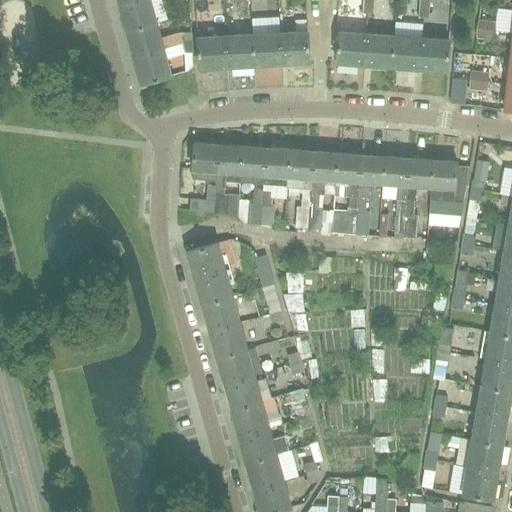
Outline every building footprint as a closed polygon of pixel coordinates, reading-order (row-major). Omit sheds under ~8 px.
[(149,0),(140,0),(119,6),(126,32),(156,24),(149,0)] [(478,30),(495,32),(496,23),(479,21),(478,30)] [(133,59),(163,51),(156,24),(126,32),(133,59)] [(494,42),(495,32),(478,30),(476,39),(494,42)] [(339,33),(336,63),(336,64),(364,66),(366,35),(339,33)] [(180,46),(192,43),(192,34),(180,34),(180,46)] [(279,35),(280,66),(308,64),(306,34),(279,35)] [(279,35),(271,36),(252,37),(253,67),(280,66),(279,35)] [(391,68),(394,37),(366,35),(364,66),(391,68)] [(253,67),(252,37),(225,38),(226,69),(253,67)] [(421,40),(394,37),(391,68),(419,70),(421,40)] [(225,38),(197,40),(198,70),(226,69),(225,38)] [(419,70),(446,72),(449,42),(421,40),(419,70)] [(192,43),(180,46),(180,54),(192,54),(192,43)] [(133,59),(140,85),(171,77),(163,51),(133,59)] [(471,81),(488,83),(489,74),(472,72),(471,81)] [(462,79),(454,79),(451,103),(459,103),(462,79)] [(462,79),(459,103),(466,104),(468,79),(462,79)] [(487,92),(488,83),(471,81),(470,90),(487,92)] [(193,144),(191,171),(193,171),(192,180),(215,182),(218,146),(193,144)] [(239,174),(241,147),(218,146),(215,182),(216,182),(217,173),(226,173),(226,182),(240,183),(241,174),(239,174)] [(263,185),(265,149),(241,147),(239,174),(241,174),(240,183),(263,185)] [(289,151),(265,149),(263,185),(287,186),(287,178),(289,151)] [(313,153),(289,151),(287,178),(287,186),(287,188),(310,190),(313,153)] [(310,194),(308,230),(321,231),(323,210),(319,210),(319,196),(323,196),(324,180),(335,181),(337,154),(313,153),(310,190),(311,190),(311,194),(310,194)] [(341,234),(355,235),(358,198),(359,183),(361,156),(337,154),(335,181),(334,196),(349,197),(348,212),(343,212),(341,234)] [(358,198),(355,235),(368,237),(370,213),(366,213),(366,199),(369,199),(370,184),(383,185),(385,158),(361,156),(359,183),(358,198)] [(394,234),(403,235),(403,239),(406,200),(407,187),(409,160),(385,158),(383,185),(382,199),(396,200),(396,201),(394,234)] [(431,188),(433,161),(409,160),(407,187),(412,187),(417,187),(431,188)] [(469,168),(457,167),(457,163),(433,161),(431,188),(430,201),(429,212),(461,215),(463,204),(469,168)] [(482,193),(484,186),(485,182),(473,181),(471,191),(482,193)] [(189,213),(213,214),(215,187),(207,187),(206,201),(190,200),(189,213)] [(215,187),(213,214),(214,214),(214,216),(227,217),(236,218),(239,218),(239,201),(239,195),(229,194),(229,195),(225,195),(225,188),(215,187)] [(248,225),(260,226),(262,191),(255,191),(253,205),(249,204),(248,225)] [(262,191),(260,226),(273,227),(275,207),(272,206),(273,191),(262,191)] [(481,203),(482,193),(471,191),(470,201),(481,203)] [(295,229),(308,230),(310,194),(302,194),(301,208),(296,208),(295,229)] [(406,200),(403,239),(416,240),(418,216),(414,216),(415,201),(406,200)] [(463,235),(462,245),(473,247),(475,237),(463,235)] [(203,304),(232,296),(217,243),(188,251),(203,304)] [(462,245),(460,255),(472,257),(473,247),(462,245)] [(499,279),(511,281),(511,253),(504,252),(499,279)] [(264,288),(275,285),(267,255),(255,258),(264,288)] [(405,292),(407,270),(396,269),(393,291),(405,292)] [(308,274),(293,276),(297,295),(294,295),(302,334),(310,333),(307,317),(316,315),(308,274)] [(495,306),(511,309),(511,281),(499,279),(495,306)] [(454,289),(452,299),(464,301),(466,291),(454,289)] [(239,322),(232,296),(203,304),(210,331),(239,322)] [(452,299),(451,309),(462,311),(464,301),(452,299)] [(280,300),(268,303),(271,313),(282,310),(280,300)] [(490,334),(511,337),(511,309),(495,306),(490,334)] [(282,310),(271,313),(273,323),(285,320),(282,310)] [(246,349),(239,322),(210,331),(217,357),(246,349)] [(486,361),(511,365),(511,337),(490,334),(486,361)] [(437,352),(449,354),(451,343),(439,342),(437,352)] [(225,383),(254,375),(246,349),(217,357),(225,383)] [(291,365),(302,362),(299,352),(288,355),(291,365)] [(447,363),(449,354),(437,352),(436,361),(447,363)] [(481,388),(511,393),(511,389),(511,365),(486,361),(481,388)] [(305,371),(302,362),(291,365),(293,374),(305,371)] [(438,382),(438,365),(420,365),(420,382),(438,382)] [(261,402),(254,375),(225,383),(232,410),(261,402)] [(396,407),(396,382),(383,382),(383,407),(396,407)] [(300,419),(311,416),(304,388),(292,391),(300,419)] [(476,415),(507,420),(511,393),(481,388),(476,415)] [(436,397),(434,407),(445,409),(447,399),(436,397)] [(232,410),(239,436),(268,428),(261,402),(232,410)] [(443,418),(445,409),(434,407),(432,416),(443,418)] [(472,442),(502,447),(507,420),(476,415),(472,442)] [(314,425),(311,416),(300,419),(303,428),(314,425)] [(272,441),(268,428),(239,436),(247,462),(288,451),(285,438),(272,441)] [(426,450),(424,461),(436,464),(438,452),(441,434),(430,433),(426,450)] [(467,469),(498,474),(502,447),(472,442),(467,469)] [(293,482),(307,479),(301,450),(287,453),(293,482)] [(247,462),(254,489),(283,481),(276,455),(289,451),(288,451),(247,462)] [(304,464),(307,474),(318,471),(316,461),(304,464)] [(435,472),(436,464),(424,461),(423,470),(421,488),(432,489),(435,472)] [(463,496),(493,502),(498,474),(467,469),(463,496)] [(321,481),(318,471),(307,474),(310,484),(321,481)] [(374,511),(386,511),(387,500),(388,481),(365,480),(364,492),(376,493),(374,511)] [(274,511),(291,508),(283,481),(254,489),(260,511),(274,511)] [(338,511),(339,497),(331,496),(329,511),(338,511)] [(347,511),(348,498),(339,497),(338,511),(347,511)] [(396,511),(397,501),(387,500),(386,511),(396,511)]
